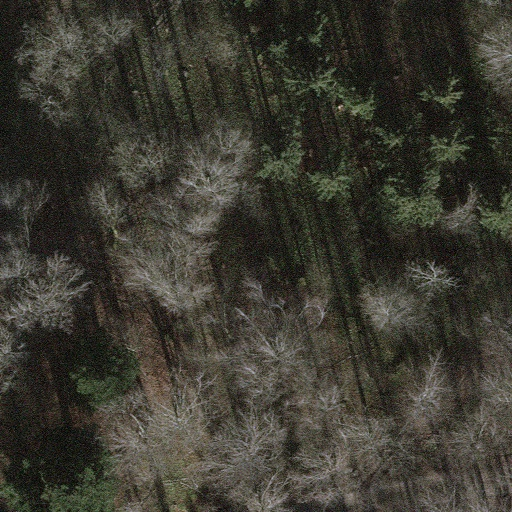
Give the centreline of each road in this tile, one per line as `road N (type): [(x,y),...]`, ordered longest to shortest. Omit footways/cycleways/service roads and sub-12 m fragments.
road 1 (track): [(511,348),(335,506)]
road 2 (track): [(511,476),(314,511)]
